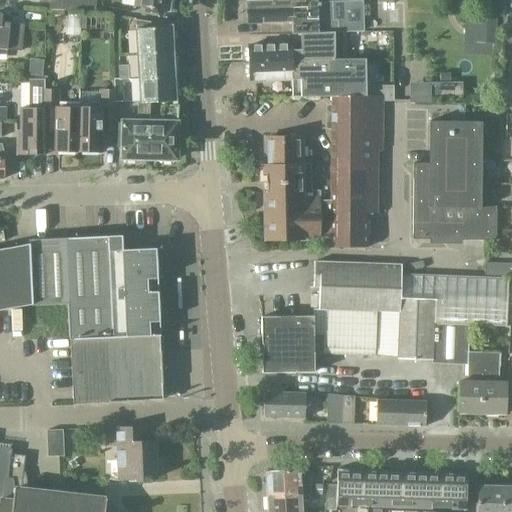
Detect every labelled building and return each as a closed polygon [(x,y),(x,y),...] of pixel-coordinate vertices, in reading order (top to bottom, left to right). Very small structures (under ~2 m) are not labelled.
[(64,0),(64,11),(94,12),(94,0),(64,0)] [(170,0),(135,0),(135,7),(169,11),(170,0)] [(300,33),(337,32),(337,20),(332,21),(331,2),(317,3),(316,0),(247,0),(248,23),(292,21),(292,33),(300,33)] [(0,55),(8,55),(8,50),(22,51),(24,25),(12,23),(2,22),(3,14),(1,14),(0,13),(0,55)] [(496,43),(498,16),(481,15),(479,42),(496,43)] [(80,16),(66,16),(66,28),(80,29),(80,16)] [(108,17),(91,17),(91,31),(108,32),(108,17)] [(137,54),(171,52),(170,28),(150,29),(150,23),(136,21),(137,54)] [(250,62),(346,60),(346,32),(337,33),(337,32),(300,33),(301,50),(291,50),(290,44),(249,45),(250,62)] [(137,54),(139,79),(173,77),(171,52),(137,54)] [(292,97),(332,97),(369,95),(368,60),(346,60),(250,62),(250,80),(291,79),(292,97)] [(115,79),(115,80),(128,79),(127,66),(117,66),(118,79),(115,79)] [(174,102),(173,77),(139,79),(140,103),(149,103),(174,102)] [(115,80),(114,92),(114,103),(122,102),(121,80),(128,79),(115,80)] [(454,84),(429,85),(430,97),(455,96),(454,84)] [(393,86),(383,86),(383,95),(383,97),(383,100),(393,100),(393,86)] [(55,151),(78,152),(79,110),(79,105),(58,104),(59,91),(44,91),(44,108),(44,131),(55,131),(55,151)] [(114,123),(114,103),(114,92),(101,92),(101,106),(90,105),(90,110),(79,110),(78,152),(101,152),(101,132),(114,132),(114,123)] [(369,95),(332,97),(331,200),(331,201),(349,201),(349,215),(331,215),(331,237),(331,247),(367,247),(367,213),(377,213),(377,150),(383,150),(383,100),(383,97),(383,95),(369,95)] [(137,124),(114,123),(114,132),(114,146),(122,146),(122,159),(148,159),(149,115),(149,103),(140,103),(137,103),(137,124)] [(164,115),(149,115),(148,159),(176,159),(177,107),(164,106),(164,115)] [(44,155),(44,131),(44,108),(21,107),(21,129),(16,129),(16,155),(44,155)] [(481,121),(463,121),(429,121),(429,164),(413,164),(412,240),(495,240),(496,207),(481,207),(481,121)] [(302,237),(331,237),(331,215),(349,215),(349,201),(331,201),(331,200),(318,201),(318,192),(310,192),(309,166),(299,166),(299,138),(267,138),(267,167),(266,167),(267,239),(302,239),(302,237)] [(69,341),(70,340),(73,404),(163,400),(160,334),(156,249),(123,250),(122,236),(28,241),(29,244),(0,249),(0,310),(31,305),(32,306),(67,305),(69,341)] [(318,309),(399,311),(401,273),(401,263),(313,261),(313,287),(319,287),(318,309)] [(511,261),(485,261),(485,262),(485,274),(511,275),(511,261)] [(313,309),(313,316),(313,336),(328,335),(327,354),(398,356),(398,358),(464,360),(464,347),(468,347),(469,323),(507,324),(508,276),(401,273),(399,311),(318,309),(313,309)] [(314,372),(313,336),(313,316),(261,317),(262,373),(314,372)] [(458,412),(481,413),(483,352),(467,352),(466,381),(459,381),(458,412)] [(498,352),(483,352),(481,413),(505,413),(506,383),(497,382),(498,352)] [(305,393),(262,392),(263,416),(305,417),(305,393)] [(326,423),(340,423),(340,395),(327,394),(326,423)] [(340,395),(340,423),(353,424),(354,396),(340,395)] [(376,424),(425,426),(426,401),(376,400),(376,407),(371,407),(371,417),(376,417),(376,424)] [(145,428),(108,429),(109,445),(117,445),(119,480),(144,479),(144,480),(150,480),(150,479),(156,478),(156,475),(160,475),(159,460),(155,460),(154,442),(145,442),(145,428)] [(65,456),(63,429),(47,430),(48,456),(65,456)] [(0,511),(105,511),(107,498),(22,489),(26,455),(12,453),(13,449),(0,447),(0,511)] [(336,504),(360,505),(361,473),(355,473),(355,469),(337,469),(336,485),(336,496),(336,504)] [(386,474),(386,470),(368,469),(368,473),(361,473),(360,505),(401,506),(402,474),(386,474)] [(265,472),(266,495),(301,494),(301,496),(309,496),(308,485),(300,485),(299,470),(265,472)] [(402,474),(401,506),(441,507),(442,475),(435,475),(435,471),(417,471),(417,474),(402,474)] [(448,475),(442,475),(441,507),(465,508),(466,472),(449,472),(448,475)] [(500,511),(501,485),(477,484),(476,511),(500,511)] [(511,511),(511,484),(501,485),(500,511),(511,511)] [(326,495),(336,496),(336,485),(336,486),(327,485),(326,495)] [(301,511),(301,496),(301,494),(266,495),(267,511),(301,511)] [(336,509),(336,504),(336,496),(326,495),(325,509),(336,509)]
